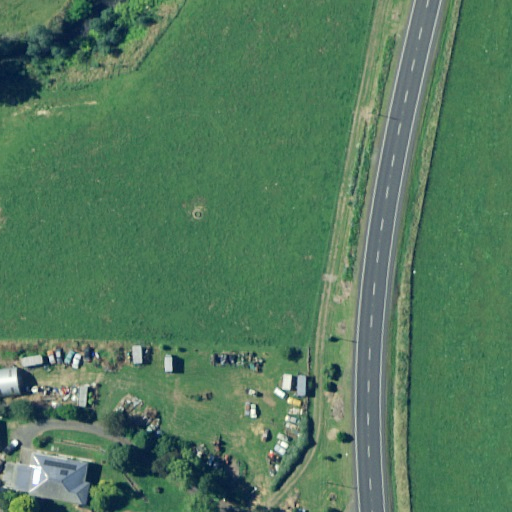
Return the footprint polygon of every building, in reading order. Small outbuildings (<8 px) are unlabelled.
[(43,363),(42,354),(22,357),(23,366),(43,363)] [(0,396),(20,394),(16,366),(0,367),(0,396)] [(88,387),(79,386),(77,405),(85,406),(88,387)] [(89,466),(34,454),(32,466),(18,463),(13,489),(86,504),(90,482),(85,481),(89,466)] [(19,511),(22,498),(0,493),(0,511),(19,511)]
